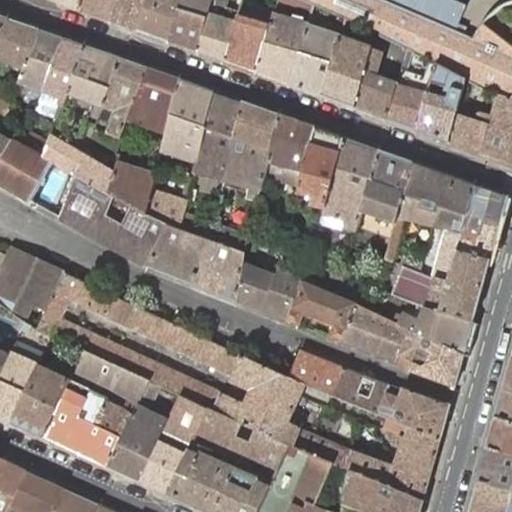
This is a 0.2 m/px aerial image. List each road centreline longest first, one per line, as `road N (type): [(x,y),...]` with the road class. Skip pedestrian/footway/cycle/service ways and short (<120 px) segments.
road 1 (residential): [(0,3),(511,185)]
road 2 (residential): [(0,206),(144,279),(475,405)]
road 3 (residential): [(162,511),(0,437)]
road 4 (tertiary): [(511,276),(475,405)]
